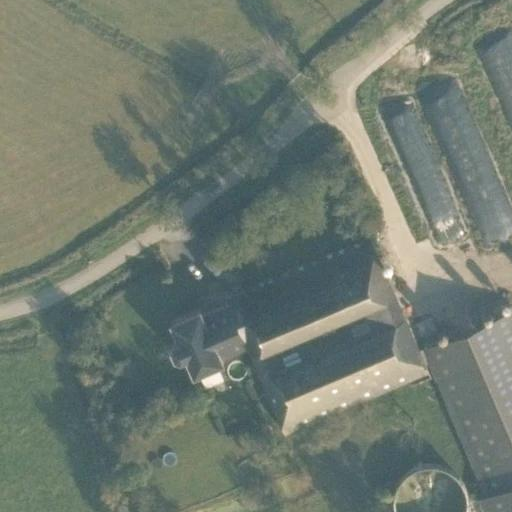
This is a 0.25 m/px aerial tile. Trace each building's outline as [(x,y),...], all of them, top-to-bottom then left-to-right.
[(427,96),(464,187),(495,174),(459,83),(427,96)] [(427,372),(418,350),(371,235),(226,295),(248,347),(283,433),(427,372)] [(221,355),(246,344),(229,301),(202,313),(200,307),(171,320),(179,338),(173,341),(171,346),(175,355),(180,357),(186,355),(194,373),(223,360),(221,355)] [(511,308),(511,309),(418,350),(427,372),(428,371),(424,364),(428,362),(483,500),(511,487),(511,308)] [(425,485),(416,511),(463,511),(467,500),(425,485)] [(511,511),(511,487),(483,500),(488,511),(511,511)] [(229,511),(250,511),(245,499),(227,506),(229,511)]
